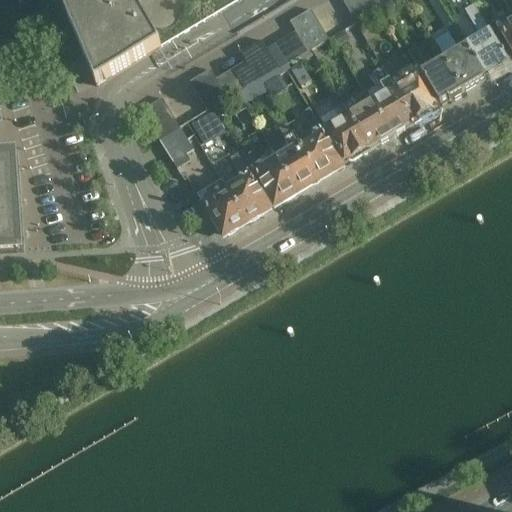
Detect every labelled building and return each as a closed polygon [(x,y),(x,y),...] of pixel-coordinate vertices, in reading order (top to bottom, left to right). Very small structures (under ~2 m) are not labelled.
[(36,0),(61,57),(80,49),(96,87),(161,49),(221,13),(234,34),(235,35),(293,0),(36,0)] [(369,0),(351,0),(344,4),(344,5),(345,7),(346,6),(351,15),(350,15),(350,16),(372,3),(369,0)] [(369,0),(372,3),(377,13),(387,7),(383,0),(369,0)] [(511,0),(502,0),(511,16),(496,26),(511,52),(511,0)] [(372,3),(350,16),(351,16),(356,24),(355,25),(356,26),(377,13),(372,3)] [(479,36),(465,44),(486,81),(489,79),(492,80),(498,77),(499,73),(502,72),(501,71),(509,66),(474,7),(465,12),(479,36)] [(311,12),(290,24),(296,34),(296,35),(317,23),(311,14),(312,14),(311,12)] [(317,23),(296,35),(302,44),(323,32),(317,23)] [(457,49),(442,57),(464,94),(486,81),(465,44),(454,26),(447,31),(457,49)] [(323,32),(302,44),(308,54),(329,42),(323,32)] [(287,39),(286,40),(298,60),(308,54),(302,44),(296,35),(296,34),(295,34),(295,35),(287,40),(287,39)] [(277,45),(276,45),(289,66),(298,60),(286,40),(285,40),(285,41),(277,46),(277,45)] [(241,55),(246,63),(258,84),(279,72),(266,51),(260,42),(239,54),(240,55),(241,55)] [(267,51),(266,51),(279,72),(289,66),(276,45),(275,46),(275,47),(267,52),(267,51)] [(464,94),(442,57),(427,67),(416,49),(409,53),(440,107),(449,101),(450,103),(452,102),(456,102),(461,99),(462,95),(464,94)] [(237,69),(236,69),(248,90),(258,84),(246,63),(245,64),(237,69)] [(390,65),(383,69),(416,125),(432,115),(435,111),(437,110),(416,74),(402,82),(398,75),(396,76),(390,65)] [(227,75),(226,75),(238,95),(248,90),(236,69),(235,70),(236,70),(227,75)] [(386,91),(371,100),(393,139),(405,132),(405,126),(412,122),(415,126),(416,125),(383,69),(375,73),(386,91)] [(194,93),(195,94),(216,81),(223,91),(229,101),(238,95),(226,75),(225,76),(226,76),(219,80),(218,79),(216,80),(211,71),(189,84),(190,86),(191,85),(195,92),(194,93)] [(216,81),(195,94),(196,95),(201,103),(201,104),(223,91),(216,81)] [(223,91),(201,104),(202,105),(203,105),(207,112),(206,113),(207,114),(229,101),(223,91)] [(345,91),(337,96),(368,148),(376,143),(381,146),(393,139),(371,100),(370,100),(366,93),(352,102),(345,91)] [(368,148),(337,96),(330,100),(336,111),(320,121),(346,164),(348,163),(354,163),(371,153),(368,148)] [(141,113),(147,123),(168,110),(167,109),(167,110),(162,102),(162,101),(141,113)] [(168,110),(147,123),(153,133),(174,120),(173,119),(172,120),(168,111),(168,110)] [(313,135),(298,144),(321,182),(336,173),(335,172),(343,167),(310,110),(301,115),(313,135)] [(212,117),(191,130),(203,151),(225,139),(212,117)] [(174,120),(153,133),(159,143),(180,130),(179,129),(178,130),(173,121),(174,121),(174,120)] [(289,150),(275,157),(298,196),(313,187),(312,185),(319,181),(320,183),(321,182),(298,144),(284,120),(276,125),(287,143),(285,144),(289,150)] [(161,144),(166,152),(165,153),(166,154),(187,141),(181,131),(159,143),(160,144),(161,144)] [(187,141),(166,154),(166,155),(168,154),(173,163),(172,163),(173,165),(194,152),(187,141)] [(298,196),(275,157),(259,167),(249,149),(242,153),(274,208),(283,203),(284,204),(298,196)] [(0,248),(17,248),(10,152),(0,152),(0,248)] [(245,167),(238,156),(230,160),(237,171),(245,167)] [(185,160),(172,168),(176,174),(189,166),(185,160)] [(249,174),(225,188),(248,226),(263,217),(262,214),(269,210),(270,212),(272,212),(249,174)] [(204,190),(195,175),(187,179),(188,180),(196,195),(204,190)] [(248,226),(225,188),(201,202),(221,235),(228,237),(239,231),(238,229),(245,224),(247,226),(248,226)]
